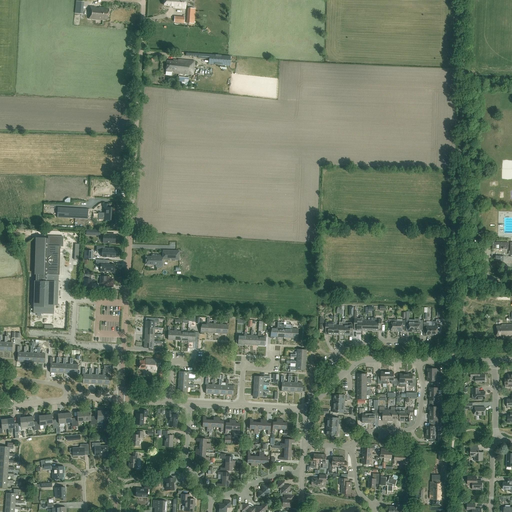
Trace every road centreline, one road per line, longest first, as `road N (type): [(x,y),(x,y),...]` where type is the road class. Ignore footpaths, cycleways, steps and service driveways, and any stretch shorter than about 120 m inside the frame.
road 1 (unclassified): [(120,398),(143,0)]
road 2 (track): [(454,361),(465,0)]
road 3 (residential): [(417,360),(417,425),(370,431),(351,443)]
road 4 (residential): [(345,373),(337,359),(342,350),(370,342),(415,341),(429,348),(430,361)]
